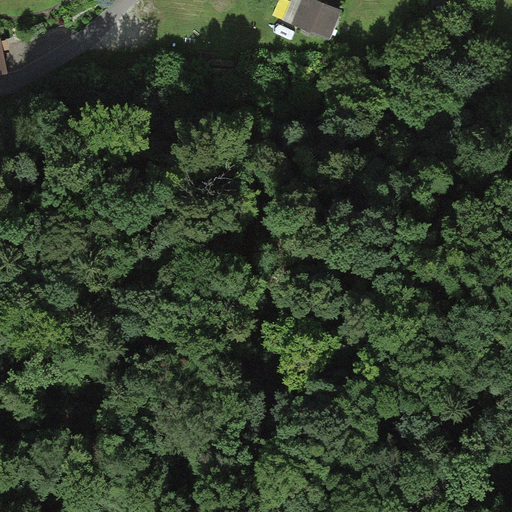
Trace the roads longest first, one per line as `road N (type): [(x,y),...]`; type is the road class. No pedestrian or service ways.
road 1 (track): [(0,398),(156,441),(260,482),(306,511)]
road 2 (residential): [(128,0),(89,39),(21,81),(0,85)]
